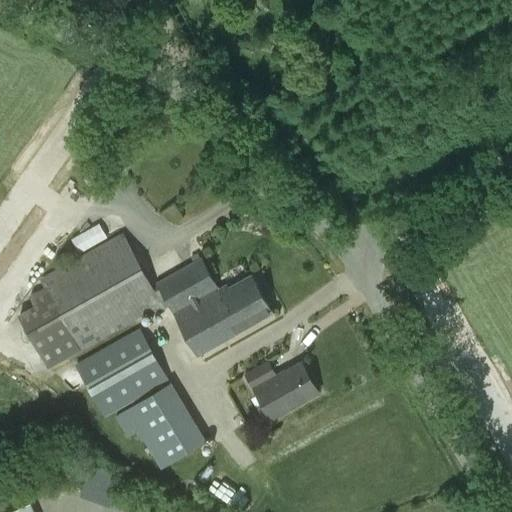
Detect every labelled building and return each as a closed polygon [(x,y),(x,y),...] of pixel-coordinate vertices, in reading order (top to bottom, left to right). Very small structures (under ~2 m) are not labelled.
[(83,253),(113,236),(105,221),(75,238),(83,253)] [(149,287),(122,233),(40,279),(43,288),(28,295),(34,306),(19,313),(48,369),(148,312),(151,316),(170,305),(176,316),(197,355),(272,314),(251,275),(220,291),(202,257),(149,287)] [(76,364),(104,416),(168,380),(139,329),(76,364)] [(301,364),(279,377),(268,360),(245,373),(255,390),(271,418),(316,391),(301,364)] [(126,437),(135,430),(140,442),(152,436),(169,464),(206,442),(170,384),(116,416),(126,437)] [(91,463),(80,495),(111,506),(122,474),(91,463)] [(44,511),(40,501),(8,511),(44,511)]
